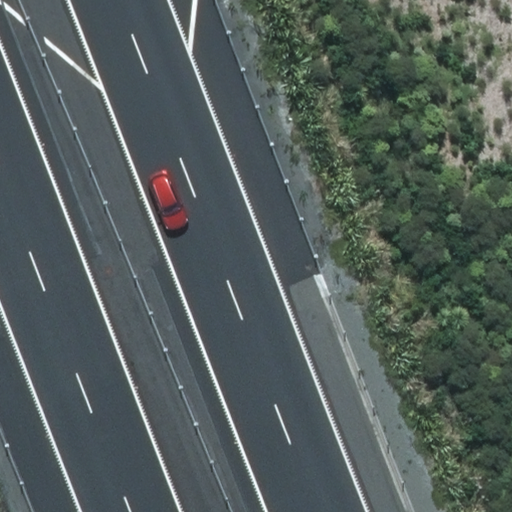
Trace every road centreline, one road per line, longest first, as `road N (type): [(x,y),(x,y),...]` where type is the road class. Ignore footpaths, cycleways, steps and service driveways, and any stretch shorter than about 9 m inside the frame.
road 1 (motorway): [(117,0),(317,511)]
road 2 (motorway): [(128,511),(0,186)]
